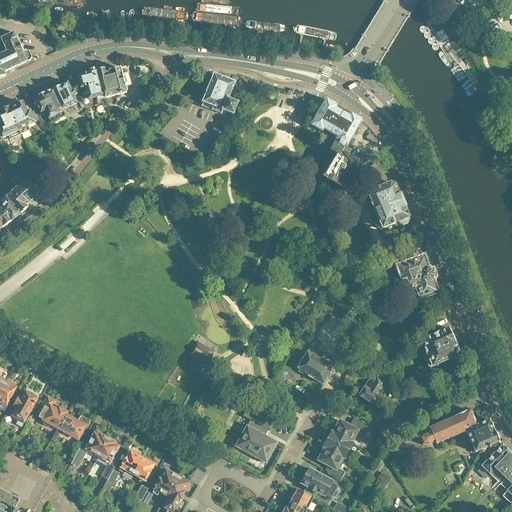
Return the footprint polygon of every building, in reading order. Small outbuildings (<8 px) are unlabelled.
[(113,0),(88,0),(88,8),(128,11),(129,1),(113,0)] [(188,0),(188,5),(227,10),(228,0),(188,0)] [(232,0),(231,10),(280,16),(281,6),(232,0)] [(134,2),(133,12),(172,16),(173,6),(134,2)] [(187,8),(186,18),(226,23),(227,13),(187,8)] [(230,13),(229,23),(278,29),(280,20),(230,13)] [(337,39),(338,29),(297,24),(295,33),(337,39)] [(31,58),(28,51),(24,51),(22,52),(18,43),(13,33),(0,39),(2,41),(0,41),(0,78),(6,76),(4,72),(8,70),(17,66),(17,67),(27,62),(29,61),(31,58)] [(131,85),(127,73),(122,75),(120,68),(109,71),(110,73),(105,74),(104,69),(98,71),(105,99),(126,93),(125,87),(131,85)] [(105,99),(98,71),(94,69),(89,71),(89,74),(78,77),(81,89),(86,88),(87,92),(82,93),(83,97),(88,96),(89,100),(96,98),(98,105),(106,103),(105,99)] [(239,97),(230,94),(234,84),(235,83),(233,82),(215,75),(214,74),(213,76),(209,86),(207,91),(203,101),(202,103),(204,103),(232,114),(232,115),(233,115),(233,114),(237,105),(238,103),(237,103),(239,97)] [(77,104),(74,96),(76,95),(73,88),(70,89),(67,83),(61,86),(53,90),(63,110),(71,106),(71,107),(77,104)] [(63,110),(53,90),(45,94),(44,93),(38,96),(40,100),(35,102),(40,114),(45,111),(51,123),(54,122),(55,124),(67,119),(63,110)] [(353,151),(352,148),(350,148),(345,147),(345,146),(347,147),(348,145),(351,138),(355,133),(354,133),(361,121),(362,120),(360,119),(352,115),(352,114),(351,113),(351,114),(336,105),(335,104),(335,105),(327,100),(326,99),(325,101),(324,104),(322,107),(315,119),(312,125),(312,124),(311,126),(312,127),(313,127),(321,131),(321,132),(322,132),(323,131),(323,130),(338,138),(337,139),(336,140),(337,141),(340,142),(338,145),(335,143),(330,151),(333,153),(324,170),(319,177),(340,189),(345,192),(376,162),(370,156),(355,170),(354,170),(353,170),(359,161),(349,155),(351,152),(353,151)] [(27,127),(40,120),(35,110),(30,112),(30,111),(28,108),(25,109),(23,103),(17,106),(16,105),(14,104),(10,106),(9,109),(22,135),(29,131),(27,127)] [(22,135),(9,109),(8,109),(0,112),(0,137),(1,140),(8,137),(10,135),(12,139),(22,135)] [(0,168),(2,167),(8,161),(8,160),(5,153),(0,158),(0,168)] [(8,161),(2,167),(5,170),(14,162),(11,158),(8,161)] [(46,188),(33,170),(31,166),(23,173),(27,177),(41,192),(46,188)] [(27,177),(22,183),(17,177),(12,181),(15,185),(21,191),(22,191),(25,194),(25,195),(22,198),(25,201),(27,201),(29,202),(34,197),(37,200),(43,195),(41,192),(27,177)] [(405,204),(400,194),(395,184),(390,182),(371,191),(369,196),(371,200),(369,201),(371,207),(369,208),(377,228),(382,226),(382,228),(398,222),(399,223),(403,225),(407,223),(409,219),(408,217),(409,217),(405,207),(406,206),(405,204)] [(25,201),(22,198),(25,195),(25,194),(22,191),(21,191),(15,185),(5,196),(21,214),(28,208),(26,205),(27,204),(29,202),(27,201),(25,201)] [(21,214),(5,196),(0,200),(2,203),(0,204),(0,208),(11,222),(21,214)] [(11,222),(0,208),(0,225),(2,228),(11,222)] [(433,282),(435,277),(436,277),(435,275),(433,271),(434,270),(433,269),(432,270),(427,267),(425,260),(425,259),(424,257),(421,258),(414,261),(414,260),(413,261),(413,260),(408,262),(407,263),(400,266),(397,267),(407,293),(418,299),(421,298),(422,298),(422,297),(435,293),(436,293),(437,292),(433,282)] [(398,293),(395,285),(386,282),(383,289),(386,297),(389,296),(395,294),(398,293)] [(458,348),(456,344),(455,342),(456,342),(451,332),(449,328),(423,340),(426,349),(425,349),(427,353),(426,354),(427,355),(422,357),(427,368),(431,366),(432,367),(456,356),(456,357),(457,356),(458,357),(459,357),(459,356),(460,351),(461,351),(460,350),(458,349),(458,348)] [(212,354),(212,353),(197,343),(190,354),(206,364),(212,354)] [(330,372),(333,366),(334,366),(323,359),(323,360),(308,352),(298,368),(309,375),(308,376),(323,384),(326,378),(327,379),(331,372),(330,372)] [(376,406),(392,381),(376,371),(360,396),(376,406)] [(6,405),(16,388),(13,386),(13,384),(9,382),(8,382),(7,383),(5,382),(0,391),(0,405),(0,408),(5,411),(8,406),(6,405)] [(21,427),(37,400),(34,398),(36,396),(29,392),(28,395),(25,393),(21,400),(18,398),(14,406),(15,407),(11,415),(19,419),(16,424),(21,427)] [(67,412),(59,408),(57,411),(52,407),(55,401),(48,397),(41,409),(39,408),(35,415),(44,420),(42,422),(43,424),(47,427),(50,426),(57,430),(58,428),(61,422),(64,423),(68,416),(65,415),(67,412)] [(266,429),(269,431),(269,430),(261,426),(265,418),(248,409),(244,417),(251,421),(242,437),(245,438),(240,447),(237,446),(237,447),(259,459),(259,461),(263,463),(265,462),(266,463),(277,443),(263,436),(266,429)] [(477,426),(476,424),(477,424),(471,412),(470,411),(468,411),(456,416),(457,417),(430,429),(431,431),(423,434),(420,439),(422,445),(427,445),(436,442),(437,444),(453,436),(454,437),(466,431),(476,452),(500,442),(490,420),(477,426)] [(80,440),(84,433),(82,432),(85,426),(87,428),(90,422),(89,421),(90,420),(82,416),(81,417),(80,416),(77,422),(68,416),(64,423),(61,422),(58,428),(57,430),(51,440),(54,442),(61,430),(62,430),(62,431),(63,433),(66,435),(69,435),(69,434),(80,440)] [(351,443),(357,431),(364,434),(367,428),(354,420),(350,426),(340,421),(337,426),(336,426),(333,430),(334,431),(333,433),(351,443)] [(351,443),(333,433),(332,432),(324,447),(325,448),(343,458),(344,459),(353,444),(351,443)] [(98,456),(108,438),(100,434),(99,436),(94,434),(86,448),(81,445),(73,459),(79,462),(86,450),(98,456)] [(113,470),(119,459),(114,457),(119,447),(114,445),(115,443),(108,438),(98,456),(95,462),(105,468),(101,477),(107,480),(108,478),(113,470)] [(511,495),(511,456),(510,454),(511,453),(503,445),(487,461),(485,460),(480,465),(490,475),(507,491),(511,495)] [(337,469),(343,458),(325,448),(324,450),(323,449),(320,454),(321,455),(318,460),(328,466),(326,471),(325,470),(325,471),(341,479),(344,473),(337,469)] [(130,480),(133,474),(143,456),(138,453),(136,454),(130,451),(119,471),(124,474),(123,475),(130,480)] [(143,485),(154,465),(149,462),(148,459),(143,456),(133,474),(140,478),(138,482),(143,485)] [(367,471),(373,461),(368,458),(362,468),(367,471)] [(63,462),(59,468),(66,471),(69,465),(63,462)] [(332,483),(332,482),(309,469),(308,471),(306,471),(301,480),(303,481),(301,483),(309,487),(308,489),(317,493),(317,492),(325,496),(325,494),(331,498),(337,486),(332,483)] [(118,473),(113,470),(108,478),(107,480),(103,487),(109,490),(118,473)] [(161,477),(152,493),(157,495),(159,493),(166,497),(178,476),(172,472),(171,474),(165,470),(161,477)] [(382,491),(391,478),(381,473),(378,479),(381,481),(376,488),(382,491)] [(179,502),(185,490),(189,483),(182,480),(183,479),(178,476),(166,497),(169,498),(163,508),(167,510),(165,511),(174,511),(180,503),(179,502)] [(141,501),(146,492),(148,490),(142,486),(136,497),(141,501)] [(16,511),(14,511),(20,500),(0,489),(0,511),(16,511)] [(307,510),(313,499),(298,490),(296,494),(294,493),(290,501),(307,510)] [(152,495),(146,492),(141,501),(140,503),(146,506),(152,495)] [(306,511),(307,510),(290,501),(284,511),(306,511)]
